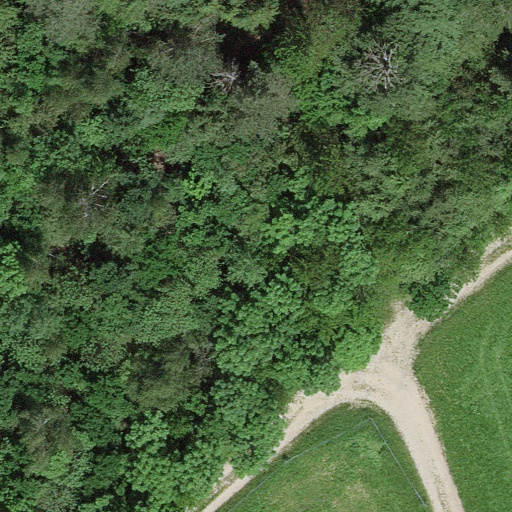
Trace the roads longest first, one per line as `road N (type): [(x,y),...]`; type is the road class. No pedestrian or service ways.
road 1 (track): [(441,511),(385,355),(343,0)]
road 2 (track): [(511,251),(197,511)]
